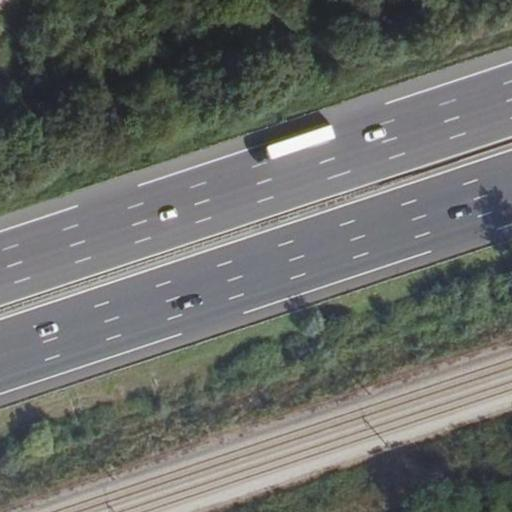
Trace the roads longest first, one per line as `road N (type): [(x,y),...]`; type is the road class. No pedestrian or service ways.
road 1 (motorway): [(511,97),(0,267)]
road 2 (motorway): [(0,358),(511,188)]
